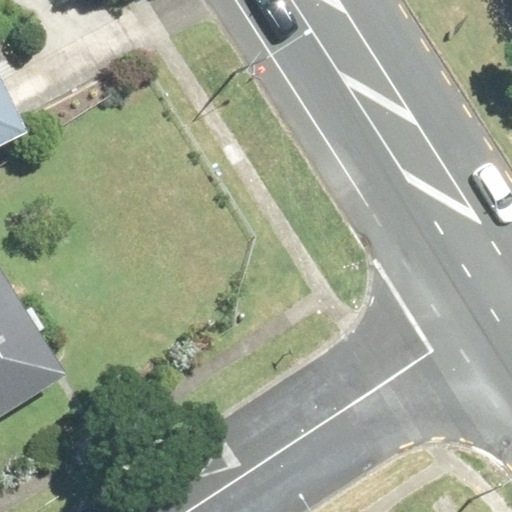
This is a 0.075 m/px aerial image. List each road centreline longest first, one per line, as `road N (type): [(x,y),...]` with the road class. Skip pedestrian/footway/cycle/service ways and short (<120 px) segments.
road 1 (residential): [(508,306),(191,511)]
road 2 (primary): [(508,306),(313,0)]
